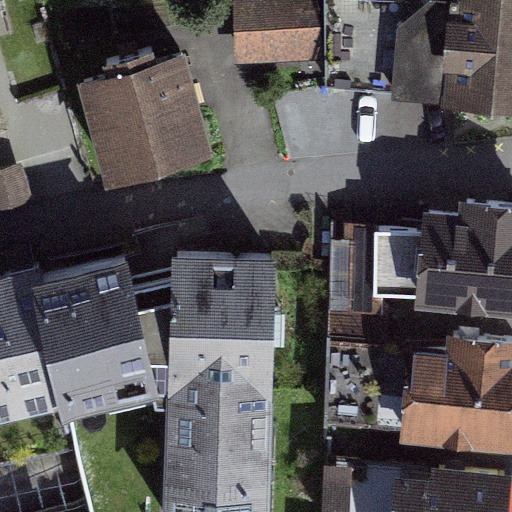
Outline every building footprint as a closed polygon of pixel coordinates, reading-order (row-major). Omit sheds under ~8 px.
[(317,0),(240,0),(240,52),(317,53),(317,0)] [(511,0),(328,0),(330,72),(511,94),(511,0)] [(213,136),(188,32),(89,56),(114,160),(213,136)] [(376,279),(511,290),(511,195),(476,192),(476,204),(441,201),(439,223),(381,218),(376,279)] [(265,511),(274,263),(179,260),(177,297),(129,305),(120,264),(36,283),(60,396),(65,411),(173,390),(168,511),(265,511)] [(33,270),(0,277),(0,408),(60,396),(36,283),(33,270)] [(330,414),(511,428),(511,329),(461,326),(460,338),(337,328),(330,414)] [(325,511),(505,511),(509,466),(330,452),(325,511)]
